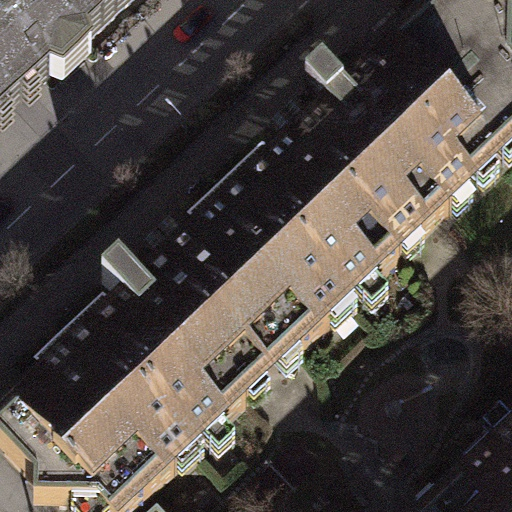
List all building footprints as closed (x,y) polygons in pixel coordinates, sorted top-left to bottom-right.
[(0,0),(0,125),(132,0),(0,0)] [(326,114),(290,148),(395,254),(411,238),(421,246),(453,216),(444,206),(511,142),(511,20),(492,20),(473,0),(446,0),(344,98),(323,76),(305,92),(326,114)] [(395,254),(290,148),(278,159),(263,144),(188,215),(203,231),(165,266),(267,374),(289,352),(299,362),(331,330),(323,321),(361,284),(370,294),(403,263),(395,254)] [(267,374),(165,266),(139,289),(119,269),(103,285),(123,306),(118,310),(104,295),(35,360),(50,375),(0,421),(0,450),(34,487),(36,510),(98,511),(99,511),(138,511),(177,475),(168,466),(208,428),(217,437),(249,408),(240,398),(267,374)] [(440,511),(511,511),(511,436),(508,440),(511,444),(511,454),(478,487),(469,476),(437,507),(440,511)]
